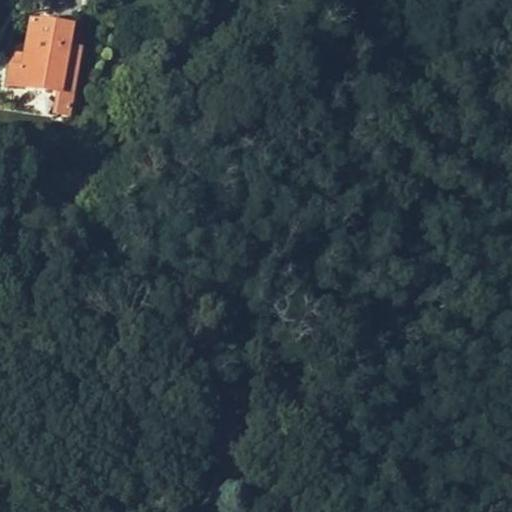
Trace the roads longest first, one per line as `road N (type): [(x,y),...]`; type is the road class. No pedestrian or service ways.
road 1 (residential): [(198,511),(214,455),(209,372),(190,341),(109,258)]
road 2 (residential): [(0,154),(39,204),(109,258)]
